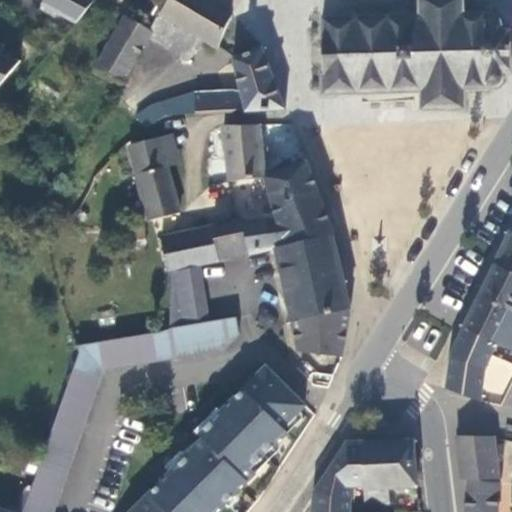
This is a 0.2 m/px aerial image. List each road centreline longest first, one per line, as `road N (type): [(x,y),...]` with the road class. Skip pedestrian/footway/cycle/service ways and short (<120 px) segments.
road 1 (tertiary): [(371,361),(511,130)]
road 2 (tertiary): [(274,511),(371,361)]
road 3 (residential): [(371,361),(433,419),(442,511)]
road 4 (unknown): [(121,0),(94,30),(67,41),(0,12)]
